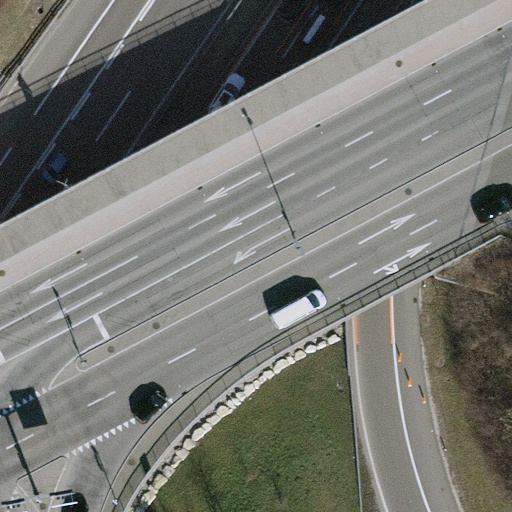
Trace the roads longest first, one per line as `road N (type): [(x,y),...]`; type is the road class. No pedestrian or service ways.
road 1 (motorway): [(0,500),(345,0)]
road 2 (primary): [(511,62),(0,333)]
road 3 (motorway): [(418,511),(384,374),(380,232),(389,175),(446,0)]
road 4 (primary): [(159,369),(511,181)]
road 5 (motorway): [(175,0),(0,259)]
road 6 (primary): [(0,456),(159,369)]
road 7 (secondary): [(73,511),(100,447),(159,369)]
